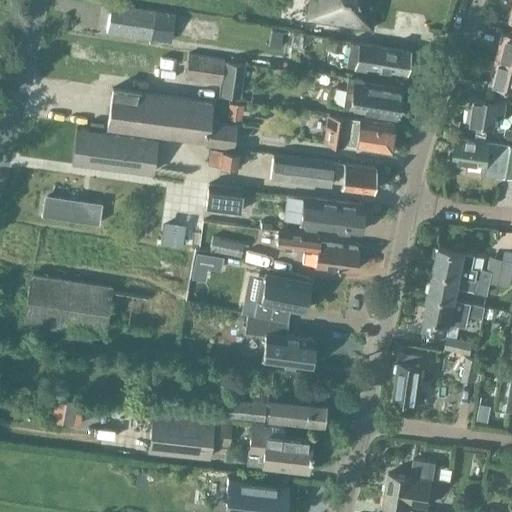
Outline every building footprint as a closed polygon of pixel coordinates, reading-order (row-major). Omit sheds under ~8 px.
[(372,29),(376,0),(308,0),(306,19),(372,29)] [(111,3),(107,30),(170,40),(175,14),(175,13),(111,3)] [(226,49),(246,52),(249,31),(229,28),(226,49)] [(271,30),(268,45),(280,47),(283,32),(271,30)] [(511,35),(503,33),(496,58),(511,62),(511,35)] [(331,38),(329,48),(342,50),(343,40),(331,38)] [(406,73),(409,51),(358,43),(358,42),(350,41),(347,65),(355,66),(354,69),(366,71),(367,68),(406,73)] [(221,83),(225,58),(189,53),(185,77),(221,83)] [(476,55),(473,65),(484,67),(493,70),(496,60),(486,58),(476,55)] [(511,90),(511,62),(496,58),(496,60),(493,70),(489,85),(511,90)] [(226,61),(221,94),(241,97),(246,64),(226,61)] [(398,117),(403,90),(362,84),(363,80),(347,78),(342,108),(398,117)] [(231,146),(234,124),(207,121),(209,103),(112,89),(106,127),(203,141),(203,143),(231,146)] [(504,113),(506,102),(471,97),(467,124),(494,128),(496,112),(504,113)] [(229,102),(227,117),(241,119),(243,104),(229,102)] [(390,152),(394,124),(359,119),(359,118),(349,117),(349,116),(327,113),(323,143),(345,146),(345,145),(390,152)] [(151,173),(156,140),(77,128),(72,161),(151,173)] [(481,173),(503,176),(511,177),(511,144),(505,144),(457,136),(453,161),(482,165),(481,173)] [(210,148),(208,164),(239,168),(241,153),(210,148)] [(372,190),(375,167),(272,154),(269,177),(328,185),(330,173),(342,174),(341,186),(372,190)] [(267,217),(269,201),(241,197),(242,188),(208,184),(204,210),(227,213),(226,222),(246,225),(248,215),(267,217)] [(43,215),(98,223),(101,204),(46,196),(43,215)] [(364,204),(302,197),(299,225),(360,233),(364,204)] [(355,270),(358,247),(318,243),(318,236),(279,232),(277,247),(317,251),(315,265),(355,270)] [(240,257),(243,244),(212,237),(209,250),(240,257)] [(490,283),(492,271),(473,267),(475,254),(465,253),(439,247),(434,271),(490,283)] [(196,251),(194,265),(220,270),(223,256),(196,251)] [(510,284),(511,272),(511,259),(502,257),(497,282),(510,284)] [(490,283),(434,271),(429,295),(455,300),(455,299),(458,289),(487,295),(490,283)] [(104,321),(109,291),(110,287),(31,274),(23,320),(103,333),(104,321)] [(289,309),(303,312),(309,282),(266,274),(260,302),(256,301),(254,314),(287,321),(289,309)] [(426,319),(424,328),(447,333),(449,323),(459,325),(462,313),(483,317),(485,305),(455,299),(455,300),(429,295),(424,318),(426,319)] [(247,313),(245,331),(266,334),(262,359),(310,365),(314,338),(285,335),(287,321),(254,314),(247,313)] [(447,339),(444,348),(470,354),(473,341),(447,336),(447,339)] [(417,403),(424,355),(400,352),(393,400),(417,403)] [(474,383),(479,360),(466,357),(461,380),(474,383)] [(323,427),(326,400),(268,393),(265,420),(323,427)] [(226,399),(223,416),(264,421),(266,404),(226,399)] [(67,401),(63,423),(73,424),(76,402),(67,401)] [(211,444),(213,417),(152,411),(148,451),(210,459),(211,444)] [(213,417),(211,442),(228,444),(230,426),(231,417),(223,416),(218,416),(213,415),(213,417)] [(309,470),(312,438),(285,436),(286,427),(251,423),(250,430),(248,451),(262,453),(261,466),(309,470)] [(428,479),(431,462),(414,459),(411,477),(389,473),(383,506),(411,511),(412,506),(427,508),(432,479),(428,479)] [(227,476),(225,498),(233,499),(232,508),(263,511),(281,511),(285,483),(227,476)]
